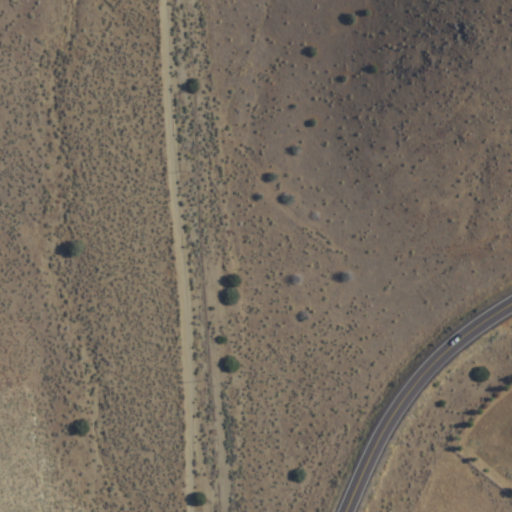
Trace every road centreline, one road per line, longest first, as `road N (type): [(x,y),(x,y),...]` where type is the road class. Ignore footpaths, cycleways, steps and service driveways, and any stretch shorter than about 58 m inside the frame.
road 1 (residential): [(511,268),(346,244),(292,218),(230,127),(213,81),(205,0)]
road 2 (secondary): [(511,311),(467,339),(403,408),(351,511)]
